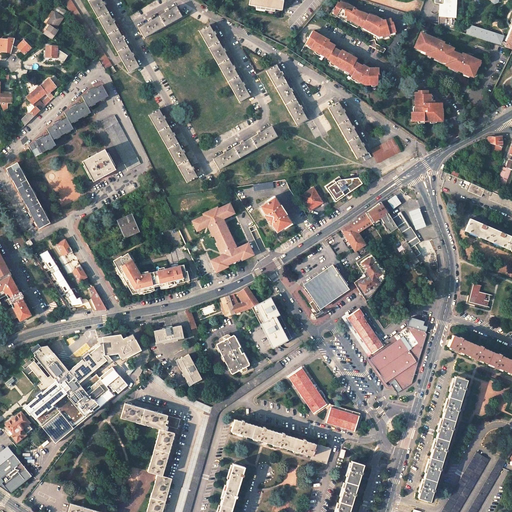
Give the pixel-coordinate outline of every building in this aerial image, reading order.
[(112,65),(70,0),(62,0),(106,69),(112,65)] [(87,0),(129,73),(139,66),(101,0),(87,0)] [(249,0),(249,5),(282,10),(283,0),(280,0),(249,0)] [(355,9),(349,4),(347,2),(341,0),(340,0),(339,2),(337,1),(334,7),(333,7),(332,9),(334,12),(338,15),(337,16),(346,21),(347,20),(349,19),(353,21),(358,25),(362,27),(362,25),(368,15),(365,13),(360,12),(359,10),(355,9)] [(436,25),(454,31),(454,24),(454,20),(454,17),(453,15),(453,9),(453,5),(453,0),(431,0),(431,3),(432,4),(437,4),(438,11),(436,11),(436,17),(436,20),(436,25)] [(182,17),(176,6),(169,10),(166,12),(152,20),(138,28),(144,38),(182,17)] [(65,14),(60,10),(57,8),(54,12),(57,14),(63,18),(65,14)] [(58,30),(55,29),(63,18),(57,14),(54,12),(47,23),(49,25),(44,34),(52,39),(58,30)] [(383,20),(377,17),(376,15),(369,13),(368,15),(362,25),(368,29),(367,30),(373,33),(374,38),(376,37),(382,35),(383,37),(386,36),(390,35),(389,33),(395,32),(393,23),(392,23),(391,18),(383,20)] [(223,49),(209,25),(207,26),(199,31),(239,102),(250,96),(244,86),(242,83),(232,66),(225,52),(223,49)] [(506,44),(509,38),(471,26),(468,28),(467,29),(472,31),(473,28),(498,36),(502,42),(504,43),(505,44),(506,45),(506,44)] [(498,36),(473,28),(472,31),(467,29),(466,34),(505,46),(506,45),(505,44),(504,43),(502,42),(498,36)] [(315,52),(324,57),(328,59),(334,49),(335,47),(328,43),(325,41),(326,39),(321,36),(313,31),(306,44),(308,45),(311,47),(310,49),(315,52)] [(426,54),(447,63),(451,51),(452,49),(443,45),(443,43),(420,34),(415,48),(426,52),(426,54)] [(8,40),(0,39),(0,50),(7,51),(7,53),(11,53),(12,46),(14,39),(14,38),(8,38),(8,40)] [(375,43),(375,39),(367,41),(366,43),(383,53),(386,49),(375,43)] [(21,43),(17,47),(24,54),(31,48),(23,40),(21,43)] [(57,46),(46,46),(46,57),(57,58),(57,46)] [(343,54),(340,52),(334,49),(328,59),(327,60),(330,62),(330,63),(339,68),(344,71),(349,74),(355,63),(356,61),(353,60),(354,58),(349,55),(344,52),(343,54)] [(458,70),(473,76),(479,61),(461,53),(461,55),(451,51),(447,63),(446,65),(458,70)] [(364,66),(362,65),(362,66),(355,63),(349,74),(348,74),(352,76),(351,78),(360,83),(365,86),(371,85),(376,85),(377,85),(377,78),(377,75),(378,75),(378,69),(369,69),(364,66)] [(280,72),(276,65),(275,65),(266,71),(297,125),(305,121),(307,119),(290,89),(282,75),(280,72)] [(49,79),(26,97),(35,107),(31,112),(35,116),(43,107),(41,103),(38,99),(46,92),(47,94),(56,87),(49,79)] [(102,85),(81,96),(84,101),(88,107),(90,106),(108,96),(102,85)] [(415,107),(415,112),(413,112),(411,112),(411,122),(417,122),(423,122),(423,119),(430,119),(430,122),(436,122),(442,122),(442,112),(440,112),(441,108),(441,103),(434,103),(434,101),(431,101),(430,102),(430,96),(430,94),(427,94),(427,91),(422,91),(418,91),(418,92),(415,92),(415,107)] [(11,103),(12,92),(0,92),(0,94),(0,100),(0,102),(3,111),(7,109),(7,103),(11,103)] [(48,96),(41,103),(43,107),(54,97),(55,96),(52,93),(48,96)] [(84,101),(64,112),(67,118),(70,123),(72,122),(91,112),(88,107),(84,101)] [(342,109),(338,102),(328,108),(357,159),(360,157),(362,156),(367,153),(352,126),(344,112),(342,109)] [(165,119),(159,109),(148,115),(187,183),(197,177),(193,170),(192,167),(165,119)] [(28,113),(21,119),(25,125),(35,116),(31,112),(28,113)] [(115,115),(101,122),(105,129),(105,128),(124,164),(127,170),(141,163),(137,157),(118,122),(115,115)] [(67,118),(47,129),(50,134),(53,140),(73,129),(70,123),(67,118)] [(277,136),(271,126),(261,132),(227,151),(213,159),(219,170),(277,136)] [(50,134),(29,145),(34,155),(35,156),(56,145),(53,140),(50,134)] [(489,144),(487,149),(501,153),(503,148),(503,137),(483,138),(479,141),(489,144)] [(400,151),(394,138),(371,150),(377,163),(400,151)] [(89,158),(82,161),(93,182),(116,170),(105,149),(89,158)] [(17,162),(6,168),(39,229),(50,223),(44,211),(35,195),(24,175),(17,162)] [(511,171),(503,168),(494,192),(503,195),(511,171)] [(339,176),(324,187),(333,200),(342,193),(343,195),(346,193),(352,188),(351,186),(356,183),(357,185),(361,182),(357,176),(341,179),(339,176)] [(274,188),(273,181),(253,184),(254,191),(274,188)] [(511,200),(503,197),(472,183),(469,190),(475,193),(475,195),(482,197),(483,193),(490,197),(489,200),(511,209),(511,200)] [(322,202),(313,187),(300,195),(309,210),(322,202)] [(303,210),(289,188),(283,192),(297,214),(303,210)] [(343,195),(342,193),(333,200),(335,202),(346,195),(347,194),(346,193),(343,195)] [(401,203),(395,195),(388,200),(393,208),(401,203)] [(291,223),(275,197),(267,202),(267,203),(267,204),(261,208),(265,215),(264,216),(270,225),(271,224),(276,231),(283,227),(284,228),(291,223)] [(225,225),(222,219),(224,218),(230,215),(229,213),(233,211),(229,203),(219,208),(215,210),(214,208),(205,213),(206,214),(192,221),(195,229),(200,227),(201,229),(202,228),(209,224),(210,226),(207,227),(210,233),(212,232),(215,239),(229,232),(227,228),(226,228),(225,225)] [(392,219),(382,203),(367,213),(374,223),(381,219),(390,232),(397,227),(392,219)] [(426,226),(419,208),(409,212),(416,230),(426,226)] [(355,221),(342,230),(357,253),(367,246),(359,234),(374,223),(367,213),(355,221)] [(397,227),(406,241),(416,257),(421,253),(415,245),(420,241),(414,232),(411,227),(410,227),(400,214),(392,219),(397,227)] [(131,215),(118,221),(123,232),(125,237),(127,236),(139,231),(131,215)] [(511,236),(505,234),(506,231),(502,229),(500,232),(486,226),(488,223),(483,221),(481,224),(470,219),(465,231),(511,251),(511,236)] [(230,261),(235,259),(236,260),(241,258),(241,260),(243,259),(247,257),(246,256),(252,253),(248,243),(237,248),(233,240),(232,240),(230,237),(231,236),(229,232),(215,239),(217,243),(218,246),(217,247),(221,255),(210,260),(215,270),(221,267),(222,269),(227,267),(226,265),(231,263),(230,261)] [(72,250),(65,239),(57,244),(63,255),(72,250)] [(406,241),(402,244),(405,249),(402,250),(407,258),(408,257),(414,265),(419,261),(416,257),(406,241)] [(47,250),(40,255),(49,270),(56,265),(47,250)] [(0,302),(0,301),(0,298),(6,295),(11,304),(20,321),(27,317),(31,315),(2,259),(3,258),(0,252),(0,302)] [(380,267),(371,252),(356,262),(365,277),(361,279),(360,278),(354,283),(364,297),(366,301),(371,296),(384,279),(385,270),(382,266),(380,267)] [(138,270),(128,253),(122,257),(121,256),(114,261),(133,294),(145,291),(154,289),(153,287),(160,285),(161,287),(167,285),(185,281),(184,279),(189,278),(187,271),(185,271),(184,264),(139,275),(138,270)] [(227,267),(241,260),(241,258),(236,260),(231,263),(226,265),(227,267)] [(87,277),(81,265),(74,269),(73,272),(79,282),(87,277)] [(320,305),(321,307),(348,289),(346,286),(348,285),(342,277),(336,268),(334,269),(332,266),(306,283),(308,287),(306,288),(312,297),(316,302),(318,306),(320,305)] [(59,269),(52,273),(65,294),(71,290),(59,269)] [(486,293),(479,291),(480,286),(473,284),(470,295),(468,302),(487,307),(489,301),(484,300),(486,293)] [(93,286),(90,288),(93,295),(91,296),(92,298),(98,311),(107,309),(104,305),(93,286)] [(258,303),(248,288),(247,287),(240,291),(236,293),(239,297),(240,296),(243,302),(240,303),(243,310),(250,308),(252,307),(258,303)] [(77,299),(74,294),(68,297),(72,306),(83,304),(80,298),(77,299)] [(241,311),(239,303),(233,294),(231,295),(228,295),(235,313),(241,311)] [(235,313),(228,295),(223,297),(221,298),(227,316),(235,313)] [(253,307),(272,348),(290,339),(286,330),(277,313),(270,298),(253,307)] [(196,327),(191,309),(186,310),(191,329),(196,327)] [(426,334),(428,327),(423,326),(422,331),(408,327),(389,340),(388,339),(382,342),(359,309),(346,318),(350,325),(358,335),(367,348),(371,355),(368,356),(388,385),(389,384),(390,383),(395,380),(402,390),(411,384),(426,335),(426,334)] [(169,326),(166,326),(167,328),(154,331),(156,342),(163,341),(163,343),(178,340),(178,339),(184,338),(182,325),(173,327),(173,325),(169,326)] [(104,341),(106,354),(110,354),(120,352),(123,359),(143,349),(134,332),(124,337),(122,332),(103,335),(104,341)] [(238,350),(236,348),(240,346),(237,339),(235,339),(234,337),(233,336),(230,337),(228,335),(227,335),(222,337),(224,340),(217,344),(217,345),(218,348),(217,348),(218,352),(220,351),(221,353),(220,354),(220,357),(221,360),(222,361),(223,363),(226,365),(227,366),(226,367),(227,370),(229,370),(230,372),(231,373),(238,370),(238,371),(239,371),(240,372),(241,372),(245,370),(245,368),(245,367),(244,367),(247,365),(247,364),(246,361),(247,360),(244,353),(239,355),(239,352),(238,350)] [(460,336),(460,338),(453,335),(448,347),(511,373),(511,359),(501,355),(502,354),(500,353),(499,353),(498,354),(482,347),(482,346),(481,345),(479,344),(479,346),(462,339),(463,337),(462,337),(460,336)] [(70,369),(80,382),(108,359),(110,362),(114,359),(110,354),(106,354),(104,341),(101,342),(101,343),(91,352),(89,349),(82,356),(84,358),(70,369)] [(113,392),(115,391),(111,386),(99,372),(83,385),(80,382),(70,369),(62,360),(49,343),(42,345),(40,342),(32,348),(53,373),(49,376),(35,360),(30,364),(42,379),(44,381),(41,384),(45,389),(43,391),(55,404),(61,412),(74,428),(106,402),(109,401),(115,395),(113,392)] [(177,359),(182,369),(181,370),(187,381),(188,380),(190,384),(201,379),(197,371),(198,370),(196,365),(194,365),(188,354),(186,355),(183,357),(182,356),(181,357),(181,358),(177,359)] [(84,358),(82,356),(73,357),(66,358),(62,360),(70,369),(84,358)] [(388,385),(368,356),(367,357),(366,358),(370,365),(385,386),(386,385),(388,385)] [(210,407),(208,415),(181,511),(189,511),(215,416),(216,414),(218,412),(219,411),(281,368),(277,362),(210,407)] [(301,369),(300,368),(287,377),(312,413),(322,406),(323,401),(318,393),(308,379),(301,369)] [(148,369),(142,375),(145,378),(151,371),(148,369)] [(176,391),(173,388),(153,371),(149,377),(171,396),(203,411),(206,405),(176,391)] [(126,381),(121,374),(111,383),(113,385),(111,386),(115,391),(126,381)] [(16,379),(14,376),(7,382),(9,385),(11,384),(12,386),(14,384),(13,382),(16,379)] [(441,467),(440,467),(445,451),(446,451),(447,450),(447,448),(446,448),(451,429),(453,430),(453,428),(454,427),(452,426),(457,410),(459,411),(459,410),(460,408),(458,408),(464,389),(466,389),(466,388),(466,387),(465,386),(467,380),(455,376),(417,497),(429,501),(432,491),(434,491),(434,490),(435,489),(433,488),(439,470),(441,470),(441,469),(441,467)] [(44,381),(42,379),(35,387),(31,394),(28,399),(27,401),(29,403),(37,396),(36,394),(42,389),(43,391),(45,389),(41,384),(44,381)] [(395,380),(390,383),(397,393),(402,390),(395,380)] [(37,396),(29,403),(35,411),(33,412),(38,418),(48,409),(49,410),(55,404),(43,391),(42,389),(36,394),(37,396)] [(35,411),(29,403),(27,401),(24,404),(29,410),(30,412),(31,413),(33,412),(35,411)] [(323,401),(322,406),(328,410),(329,410),(333,408),(330,406),(325,403),(323,401)] [(146,511),(103,511),(70,503),(67,511),(161,511),(163,508),(165,509),(165,507),(166,504),(164,504),(170,485),(171,478),(162,476),(164,469),(166,470),(166,468),(167,465),(165,465),(173,439),(174,439),(175,437),(175,435),(173,435),(174,433),(177,433),(179,428),(178,428),(180,419),(167,415),(167,414),(161,413),(162,411),(160,411),(157,410),(157,412),(132,405),(132,403),(130,402),(128,402),(127,403),(125,402),(120,417),(160,428),(147,471),(157,474),(146,511)] [(48,409),(38,418),(44,426),(61,412),(55,404),(49,410),(48,409)] [(206,405),(203,411),(202,414),(208,415),(210,407),(206,405)] [(329,410),(325,422),(354,431),(359,416),(352,413),(336,409),(333,408),(329,410)] [(33,427),(30,422),(31,421),(26,415),(25,413),(23,411),(8,422),(13,429),(12,431),(18,440),(27,433),(27,432),(33,427)] [(57,442),(74,428),(61,412),(44,426),(57,442)] [(181,511),(208,415),(202,414),(183,487),(182,487),(174,511),(181,511)] [(233,418),(230,430),(311,456),(310,459),(325,464),(330,448),(304,440),(305,439),(303,439),(302,438),(301,439),(284,434),(284,433),(283,432),(282,432),(281,433),(264,428),(264,426),(263,426),(261,426),(261,427),(244,422),(244,420),(243,420),(241,419),(241,421),(233,418)] [(31,475),(7,446),(0,452),(0,486),(9,493),(31,475)] [(457,511),(489,459),(476,452),(441,511),(457,511)] [(477,511),(507,460),(501,456),(468,511),(477,511)] [(360,474),(362,474),(362,473),(363,472),(361,471),(363,464),(351,461),(335,511),(350,511),(349,511),(354,496),(355,496),(356,494),(356,493),(355,493),(360,474)] [(230,511),(235,497),(236,497),(237,496),(237,495),(236,494),(241,476),(243,476),(243,475),(244,474),(242,473),(244,467),(232,463),(217,511),(230,511)]
